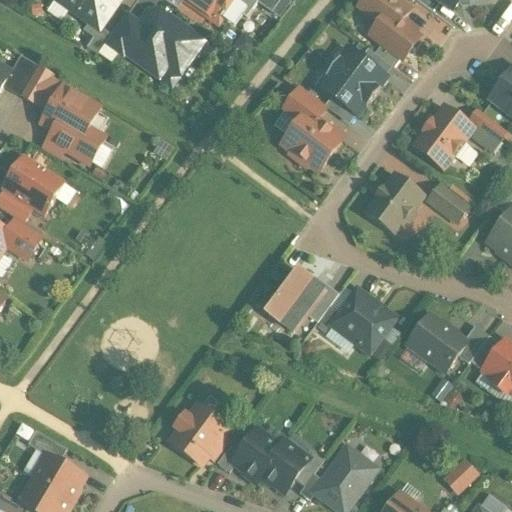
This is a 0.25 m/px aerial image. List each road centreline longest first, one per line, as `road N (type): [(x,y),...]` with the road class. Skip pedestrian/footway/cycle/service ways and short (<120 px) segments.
road 1 (residential): [(511,3),(485,40),(436,73),(319,228)]
road 2 (residential): [(319,228),(343,254),(511,307)]
road 3 (residential): [(223,511),(129,478),(107,511)]
